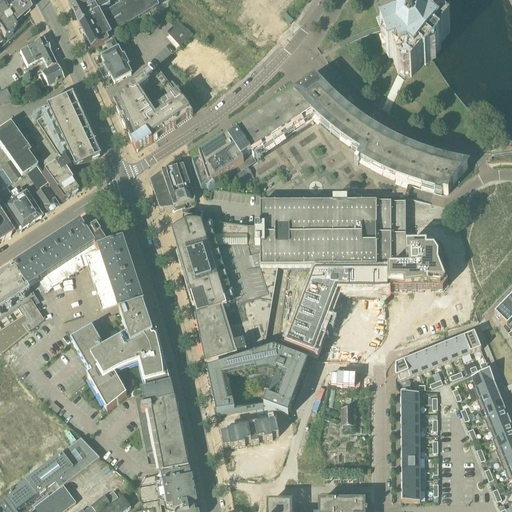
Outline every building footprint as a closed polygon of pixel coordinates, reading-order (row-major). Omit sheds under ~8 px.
[(28,11),(22,0),(12,0),(11,1),(21,18),(28,11)] [(77,0),(70,4),(69,8),(78,26),(103,13),(102,11),(110,7),(105,0),(77,0)] [(92,51),(92,52),(109,43),(106,39),(111,36),(113,41),(122,36),(119,31),(158,7),(158,6),(165,2),(163,0),(128,0),(121,4),(120,3),(119,4),(119,6),(107,13),(104,14),(103,13),(78,26),(83,35),(82,38),(88,49),(91,50),(92,51)] [(1,7),(1,8),(12,26),(21,18),(11,1),(1,7)] [(1,8),(0,8),(0,33),(1,34),(4,39),(15,30),(12,26),(1,8)] [(416,8),(411,10),(404,9),(403,15),(401,14),(401,12),(401,11),(401,12),(393,15),(385,17),(382,34),(385,33),(385,36),(380,38),(382,44),(381,50),(386,54),(388,60),(392,59),(398,75),(398,76),(399,76),(404,80),(410,77),(411,78),(422,64),(425,67),(430,62),(432,61),(435,59),(436,53),(441,48),(438,46),(449,32),(448,31),(450,25),(445,21),(445,20),(427,17),(428,13),(421,12),(416,8)] [(376,19),(382,34),(385,17),(393,15),(401,12),(384,9),(376,19)] [(180,25),(168,36),(179,48),(193,35),(180,25)] [(105,46),(110,55),(101,59),(105,68),(104,68),(99,71),(104,80),(108,78),(109,78),(110,77),(114,85),(131,77),(127,69),(128,68),(124,58),(122,59),(113,42),(105,46)] [(45,48),(42,43),(19,54),(27,69),(34,66),(35,67),(23,73),(26,80),(39,73),(40,75),(55,68),(47,53),(48,53),(45,48)] [(44,91),(47,89),(54,86),(56,86),(55,85),(61,82),(55,70),(38,78),(44,91)] [(158,70),(113,105),(132,145),(136,154),(152,144),(176,129),(193,117),(158,70)] [(358,163),(361,159),(365,153),(376,133),(367,127),(357,120),(348,112),(339,104),(330,96),(323,89),(323,88),(323,87),(322,86),(321,86),(320,85),(319,85),(317,81),(313,84),(313,83),(306,87),(302,90),(305,94),(300,97),(299,98),(314,120),(320,125),(330,134),(340,142),(351,150),(360,156),(356,161),(358,163)] [(236,133),(239,137),(253,160),(310,123),(314,120),(299,98),(300,97),(297,93),(237,132),(236,133)] [(41,120),(38,114),(10,127),(31,155),(28,157),(42,176),(61,164),(68,174),(95,159),(71,107),(41,120)] [(32,198),(45,217),(58,209),(46,190),(49,188),(26,156),(28,155),(8,127),(0,132),(0,151),(1,152),(0,152),(0,182),(5,190),(11,186),(27,175),(38,190),(34,192),(37,196),(32,198)] [(365,153),(361,159),(358,163),(371,170),(383,176),(395,182),(408,187),(410,188),(421,191),(434,195),(441,197),(442,194),(448,196),(450,190),(467,170),(457,168),(458,165),(454,164),(451,164),(443,161),(432,158),(420,154),(409,150),(398,145),(388,139),(377,133),(376,133),(365,153)] [(244,166),(253,160),(239,137),(234,141),(229,144),(227,139),(198,158),(200,162),(192,165),(201,193),(206,189),(208,193),(215,189),(212,185),(243,165),(244,166)] [(163,212),(171,211),(174,211),(190,205),(191,207),(191,208),(192,208),(195,207),(196,207),(196,206),(183,169),(183,168),(182,168),(161,175),(153,182),(152,182),(152,183),(152,186),(151,186),(150,186),(150,187),(151,187),(159,211),(159,212),(160,212),(160,211),(162,212),(163,213),(163,212)] [(244,171),(235,177),(242,188),(250,182),(244,171)] [(18,208),(12,198),(9,193),(8,194),(5,190),(0,182),(0,212),(15,234),(19,233),(20,234),(31,227),(18,208)] [(12,198),(18,208),(28,201),(24,196),(23,197),(20,193),(12,198)] [(255,247),(255,248),(260,248),(260,265),(260,271),(278,271),(287,271),(300,271),(304,271),(351,271),(351,275),(351,279),(377,279),(377,271),(387,271),(405,271),(405,269),(405,247),(405,228),(405,223),(405,221),(405,216),(405,214),(405,210),(405,205),(347,205),(347,200),(332,200),(332,205),(260,205),(260,207),(260,216),(260,226),(260,228),(255,228),(255,247)] [(28,201),(18,208),(31,227),(40,221),(28,201)] [(0,244),(2,243),(2,244),(3,243),(10,238),(10,235),(11,235),(7,229),(6,228),(1,220),(0,218),(0,219),(0,218),(0,244)] [(172,235),(171,235),(172,235),(177,253),(178,256),(176,256),(192,309),(194,308),(197,318),(195,319),(203,358),(205,367),(207,367),(207,366),(245,355),(246,355),(264,352),(266,341),(278,271),(260,271),(260,265),(260,248),(255,248),(255,247),(255,228),(247,228),(201,222),(184,220),(182,220),(182,227),(180,228),(177,230),(174,232),(172,235)] [(25,264),(26,264),(27,266),(29,269),(38,284),(44,292),(47,295),(52,289),(83,269),(80,259),(84,257),(112,248),(108,235),(101,238),(97,231),(92,234),(86,224),(53,246),(25,264)] [(122,244),(112,248),(84,257),(102,312),(120,306),(123,314),(143,307),(122,244)] [(387,271),(387,275),(388,275),(388,279),(388,292),(423,292),(430,292),(442,292),(447,286),(437,247),(409,247),(405,247),(405,269),(405,271),(387,271)] [(27,266),(26,264),(25,264),(15,271),(16,273),(28,291),(29,290),(32,294),(38,290),(40,294),(44,292),(38,284),(29,269),(27,266)] [(15,273),(17,276),(13,279),(10,274),(0,280),(0,355),(1,357),(44,322),(30,301),(35,298),(32,294),(29,290),(28,291),(16,273),(15,273)] [(318,275),(291,347),(312,355),(336,293),(351,293),(377,292),(388,292),(388,279),(377,279),(351,279),(351,275),(318,275)] [(502,307),(511,317),(511,302),(510,300),(502,307)] [(139,367),(146,394),(170,388),(159,344),(157,344),(156,343),(156,342),(155,342),(155,341),(154,341),(153,341),(152,341),(152,342),(151,342),(150,342),(149,340),(153,337),(143,308),(144,308),(144,307),(143,307),(123,314),(119,315),(119,316),(120,316),(127,338),(104,351),(92,330),(71,343),(88,374),(90,373),(91,376),(86,378),(107,414),(126,398),(114,377),(118,375),(121,374),(125,372),(128,371),(132,369),(135,368),(139,367)] [(509,331),(511,327),(511,317),(502,307),(501,308),(494,315),(499,322),(500,321),(509,331)] [(117,324),(115,317),(100,321),(103,328),(117,324)] [(465,339),(471,356),(481,352),(474,336),(465,339)] [(465,339),(455,343),(461,360),(471,356),(465,339)] [(451,364),(461,360),(455,343),(445,347),(451,364)] [(435,351),(441,368),(451,364),(445,347),(435,351)] [(441,368),(435,351),(425,356),(431,372),(441,368)] [(253,363),(245,373),(244,370),(241,368),(237,368),(213,374),(208,380),(216,418),(264,409),(288,419),(308,366),(273,353),(252,360),(253,363)] [(415,360),(421,376),(431,372),(425,356),(415,360)] [(421,376),(415,360),(405,364),(411,380),(421,376)] [(400,385),(411,380),(405,364),(395,367),(395,380),(398,379),(400,385)] [(473,391),(493,383),(489,373),(471,380),(475,390),(473,391)] [(476,402),(496,394),(492,384),(493,384),(493,383),(473,391),(477,401),(476,401),(476,402)] [(170,388),(146,394),(142,395),(143,402),(139,403),(141,415),(138,416),(148,467),(162,467),(181,464),(181,463),(187,462),(176,408),(174,408),(171,397),(172,396),(170,388)] [(500,404),(496,394),(476,402),(480,411),(479,412),(500,404)] [(418,407),(418,396),(412,396),(405,396),(400,396),(400,407),(418,407)] [(60,410),(52,404),(47,409),(55,416),(60,410)] [(483,422),(504,414),(500,404),(479,412),(483,422)] [(401,418),(419,418),(418,407),(400,407),(401,418)] [(343,433),(351,433),(351,428),(353,428),(353,412),(350,412),(349,411),(345,411),(344,412),(341,412),(342,428),(343,433)] [(484,422),(488,432),(508,424),(504,414),(483,422),(483,423),(484,422)] [(401,429),(419,429),(419,418),(401,418),(401,429)] [(511,433),(508,424),(488,432),(489,432),(493,441),(492,441),(492,442),(511,433)] [(274,426),(221,436),(223,449),(229,447),(230,450),(237,449),(236,446),(249,444),(250,447),(257,445),(256,442),(262,441),(263,444),(277,441),(274,426)] [(401,440),(419,439),(419,429),(401,429),(401,440)] [(495,452),(511,445),(511,433),(492,442),(496,451),(495,452)] [(419,439),(401,440),(401,450),(419,450),(419,439)] [(78,477),(99,461),(81,441),(25,483),(36,498),(55,484),(59,491),(78,477)] [(499,462),(511,457),(511,445),(495,452),(499,462)] [(419,450),(401,450),(401,461),(419,461),(419,450)] [(511,457),(499,462),(503,472),(511,468),(511,457)] [(401,461),(401,472),(419,471),(419,461),(401,461)] [(511,468),(503,472),(503,473),(504,472),(508,482),(511,480),(511,468)] [(197,511),(196,506),(197,506),(196,504),(195,505),(194,497),(195,497),(195,496),(194,496),(192,489),(193,489),(193,487),(192,488),(191,481),(192,481),(192,480),(191,480),(189,472),(190,472),(190,471),(160,477),(167,511),(168,511),(197,511)] [(419,471),(401,472),(401,482),(419,482),(419,471)] [(156,485),(154,478),(145,480),(140,488),(156,485)] [(419,482),(401,482),(401,493),(419,493),(419,482)] [(0,511),(14,511),(9,505),(13,502),(12,501),(19,496),(22,499),(26,495),(20,487),(2,500),(0,502),(0,511)] [(156,487),(139,490),(141,504),(159,500),(158,494),(156,494),(155,490),(157,490),(156,487)] [(67,511),(76,506),(63,489),(34,511),(67,511)] [(419,493),(401,493),(401,504),(419,504),(419,493)] [(91,508),(93,511),(103,511),(109,507),(118,500),(113,494),(105,500),(104,498),(91,508)] [(127,511),(131,510),(128,506),(122,499),(104,511),(127,511)] [(161,511),(159,502),(142,506),(142,511),(143,511),(153,510),(153,511),(161,511)]
